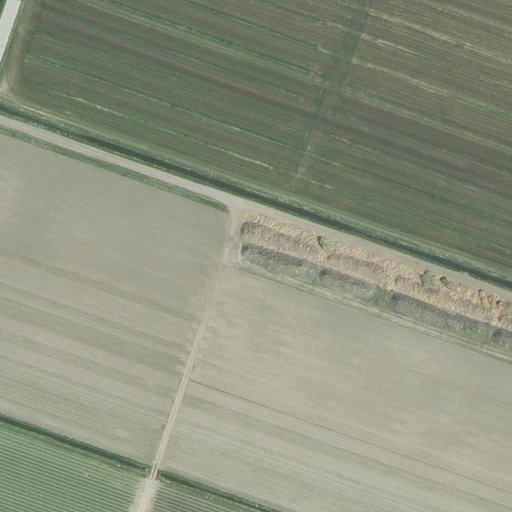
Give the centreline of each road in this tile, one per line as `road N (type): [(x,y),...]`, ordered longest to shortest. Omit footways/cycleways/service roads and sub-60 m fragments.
road 1 (track): [(0,121),(511,300)]
road 2 (track): [(242,205),(248,233),(140,511)]
